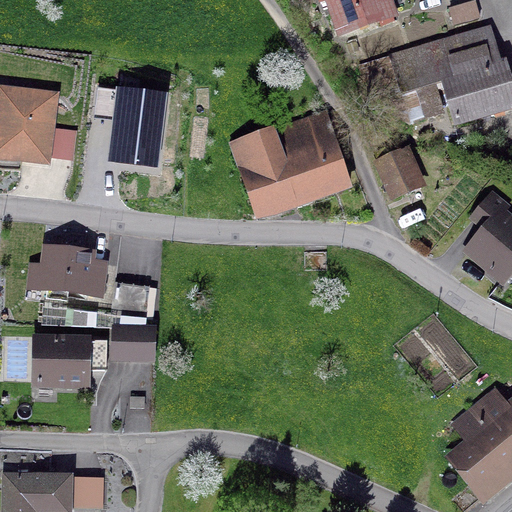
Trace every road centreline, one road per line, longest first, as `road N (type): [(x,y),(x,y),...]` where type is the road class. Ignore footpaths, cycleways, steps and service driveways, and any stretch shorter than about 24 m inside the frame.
road 1 (residential): [(511,325),(360,238),(0,211)]
road 2 (track): [(267,0),(354,140),(392,250)]
road 3 (residential): [(398,511),(255,449),(150,444)]
road 4 (residential): [(0,439),(150,444)]
